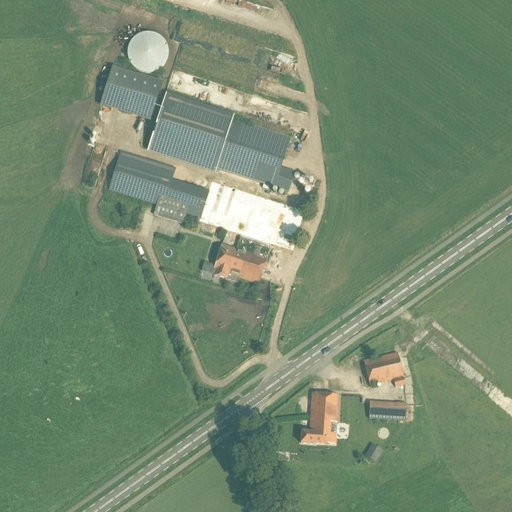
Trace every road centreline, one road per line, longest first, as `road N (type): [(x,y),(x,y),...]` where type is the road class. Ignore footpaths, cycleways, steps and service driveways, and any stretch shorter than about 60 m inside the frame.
road 1 (unclassified): [(272,367),(282,304),(324,180),(295,36)]
road 2 (secondary): [(244,405),(511,214)]
road 3 (secondary): [(96,511),(244,405)]
